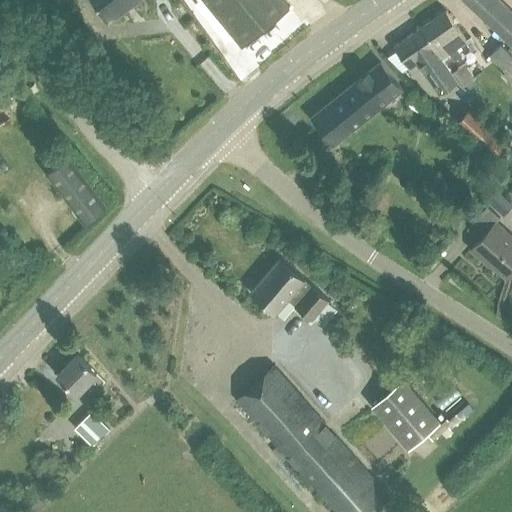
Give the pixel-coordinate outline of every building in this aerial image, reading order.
[(96,0),(111,19),(137,0),(96,0)] [(207,0),(243,45),(290,7),(284,0),(207,0)] [(511,12),(499,0),(464,0),(511,44),(511,12)] [(197,38),(218,29),(211,10),(189,18),(197,38)] [(447,11),(422,28),(443,59),(451,53),(455,60),(462,55),(458,48),(468,41),(447,11)] [(419,59),(425,69),(442,92),(459,80),(443,59),(422,28),(396,46),(410,66),(419,59)] [(511,83),(511,56),(502,45),(491,55),(507,73),(504,76),(511,84),(511,83)] [(380,62),(312,116),(334,144),(402,90),(380,62)] [(464,63),(453,71),(453,72),(460,80),(464,86),(475,78),(464,63)] [(2,87),(0,88),(0,123),(19,109),(2,87)] [(417,90),(410,97),(424,110),(431,103),(417,90)] [(471,107),(457,122),(494,156),(508,142),(471,107)] [(84,222),(107,205),(70,154),(47,171),(84,222)] [(491,205),(505,217),(511,208),(511,205),(500,195),(491,205)] [(511,235),(496,221),(500,217),(487,206),(467,228),(479,239),(471,248),(485,260),(486,259),(506,276),(510,272),(511,273),(511,235)] [(331,299),(305,277),(281,257),(252,292),(276,312),(289,297),(295,302),(314,319),(331,299)] [(77,394),(97,373),(78,354),(57,375),(77,394)] [(337,511),(373,511),(390,497),(273,364),(237,399),(337,511)] [(402,377),(371,404),(409,448),(427,433),(441,420),(402,377)] [(441,420),(427,433),(432,439),(433,438),(447,426),(450,429),(454,425),(466,415),(473,410),(469,404),(450,420),(449,418),(443,423),(441,420)] [(93,444),(109,427),(93,411),(76,427),(93,444)]
